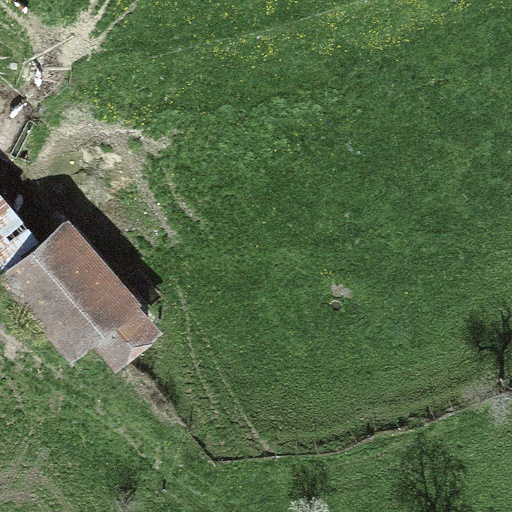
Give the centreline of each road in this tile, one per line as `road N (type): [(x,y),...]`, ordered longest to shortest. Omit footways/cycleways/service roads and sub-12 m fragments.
road 1 (track): [(204,501),(511,417)]
road 2 (track): [(204,501),(164,486),(0,339)]
